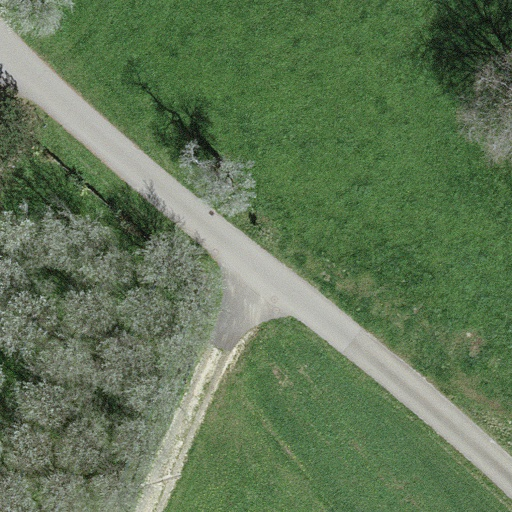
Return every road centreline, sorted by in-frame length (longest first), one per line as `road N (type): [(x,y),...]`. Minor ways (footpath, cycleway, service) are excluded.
road 1 (unclassified): [(511,478),(46,90),(0,42)]
road 2 (track): [(149,511),(256,267)]
